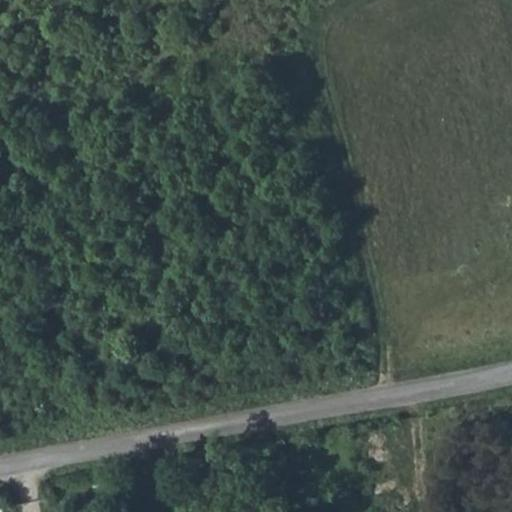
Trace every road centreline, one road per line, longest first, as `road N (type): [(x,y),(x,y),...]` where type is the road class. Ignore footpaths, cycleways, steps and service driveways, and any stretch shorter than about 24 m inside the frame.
road 1 (unclassified): [(511,374),(0,469)]
road 2 (track): [(390,398),(315,52),(316,13),(351,0)]
